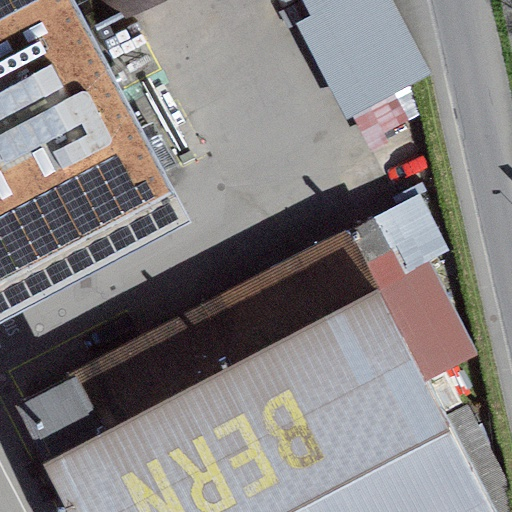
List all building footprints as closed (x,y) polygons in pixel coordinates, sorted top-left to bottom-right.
[(0,0),(0,315),(189,216),(92,33),(74,0),(0,0)] [(93,0),(104,21),(145,0),(93,0)] [(371,0),(334,19),(313,30),(365,131),(368,130),(382,157),(411,143),(397,115),(432,97),(382,0),(371,0)] [(324,0),(334,19),(371,0),(324,0)] [(380,228),(26,410),(78,511),(504,511),(412,331),(421,327),(396,280),(404,275),(380,228)]
